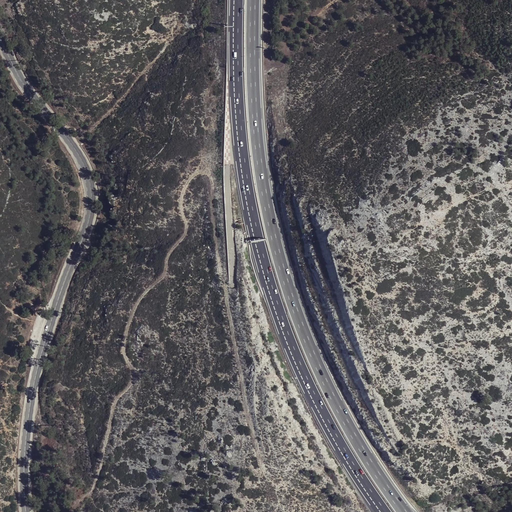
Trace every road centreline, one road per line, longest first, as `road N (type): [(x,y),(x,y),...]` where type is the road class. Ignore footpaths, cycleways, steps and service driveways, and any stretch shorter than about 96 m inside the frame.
road 1 (motorway): [(402,511),(338,416),(282,277),(258,153),(256,0)]
road 2 (motorway): [(238,0),(245,156),(270,279),(303,382),(379,511)]
road 3 (primary): [(26,511),(30,403),(90,201),(76,152),(0,42)]
road 4 (unknown): [(26,511),(67,508),(98,481),(117,405),(134,382),(122,350),(128,322),(186,238),(188,184),(203,172),(215,183)]
